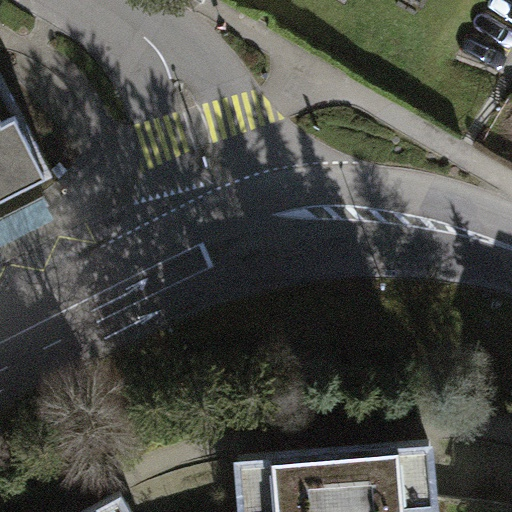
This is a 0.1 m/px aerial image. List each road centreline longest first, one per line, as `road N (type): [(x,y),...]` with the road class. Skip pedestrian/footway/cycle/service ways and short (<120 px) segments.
road 1 (residential): [(235,235),(172,69),(137,29),(89,0)]
road 2 (tertiary): [(235,235),(298,216),(359,214),(420,221),(511,253)]
road 3 (tertiary): [(0,345),(235,235)]
